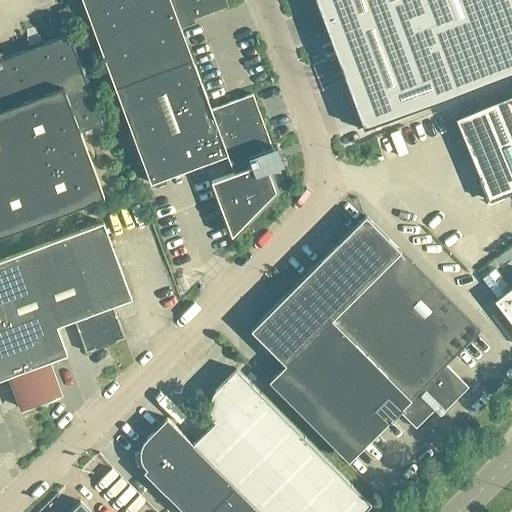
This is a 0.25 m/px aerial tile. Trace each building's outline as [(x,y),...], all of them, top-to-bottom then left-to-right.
[(211,109),(181,28),(178,21),(224,4),(222,0),(82,0),(151,182),(227,154),(234,172),(211,181),(232,235),(276,190),(267,166),(266,166),(271,156),(275,155),(252,93),(211,109)] [(511,0),(342,0),(354,30),(330,38),(345,78),(362,125),(363,127),(511,71),(511,0)] [(70,4),(58,9),(62,18),(73,14),(70,4)] [(0,234),(105,196),(81,130),(102,122),(69,33),(2,58),(0,53),(0,234)] [(511,94),(493,103),(456,118),(482,179),(483,178),(480,173),(511,160),(511,286),(495,300),(511,322),(511,94)] [(251,329),(286,364),(283,367),(362,447),(399,410),(416,427),(439,405),(444,410),(468,386),(446,364),(480,330),(365,215),(296,284),(251,329)] [(132,298),(107,230),(104,221),(29,249),(57,326),(74,319),(86,351),(124,337),(113,305),(132,298)] [(57,326),(29,249),(0,259),(0,378),(9,375),(21,407),(60,393),(48,361),(67,354),(57,326)] [(361,511),(370,503),(236,369),(215,390),(215,391),(214,392),(213,394),(212,395),(211,397),(210,400),(210,403),(209,406),(210,409),(210,412),(211,413),(212,416),(214,419),(215,421),(192,444),(166,418),(147,437),(147,438),(143,442),(141,447),(140,454),(141,461),(144,466),(147,468),(143,472),(183,511),(361,511)] [(91,511),(80,500),(67,511),(91,511)]
